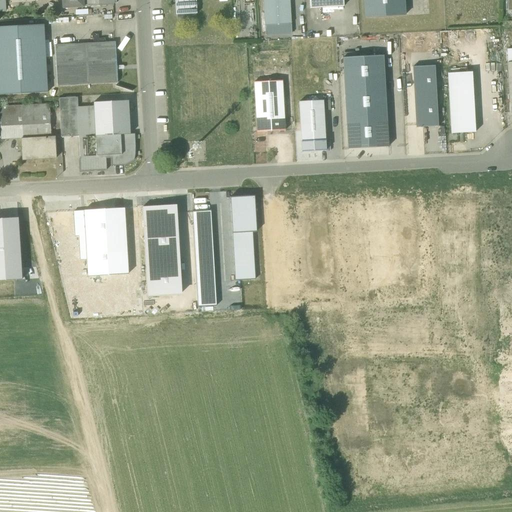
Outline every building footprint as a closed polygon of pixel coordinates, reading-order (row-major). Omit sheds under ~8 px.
[(61,0),(62,9),(83,8),(83,7),(82,0),(61,0)] [(174,0),(176,15),(197,14),(195,0),(174,0)] [(263,0),(265,26),(290,24),(291,24),(289,0),(263,0)] [(343,6),(342,0),(309,0),(310,8),(343,6)] [(403,0),(363,0),(364,18),(405,15),(403,0)] [(291,34),(290,24),(265,26),(265,35),(291,34)] [(43,25),(0,27),(0,95),(47,93),(43,25)] [(54,47),(57,87),(116,84),(114,43),(54,47)] [(383,56),(342,58),(347,149),(388,147),(383,56)] [(433,66),(413,67),(416,127),(437,126),(433,66)] [(471,72),(447,73),(450,134),(475,132),(471,72)] [(282,81),(253,82),(256,132),(284,131),(282,81)] [(96,156),(95,136),(94,106),(78,107),(77,97),(59,98),(59,109),(61,137),(79,136),(80,157),(96,156)] [(93,102),(94,106),(95,136),(120,135),(130,135),(128,100),(93,102)] [(323,100),(299,102),(301,142),(325,141),(323,100)] [(51,138),(49,112),(49,105),(0,107),(0,121),(1,140),(21,139),(51,138)] [(112,156),(112,166),(124,165),(133,160),(134,154),(135,147),(134,134),(130,135),(120,135),(121,155),(112,156)] [(95,136),(96,156),(105,156),(112,156),(121,155),(120,135),(95,136)] [(21,139),(22,161),(56,159),(54,137),(51,138),(21,139)] [(301,142),(301,152),(326,151),(325,141),(301,142)] [(80,157),(80,171),(106,170),(105,156),(96,156),(80,157)] [(230,197),(232,233),(252,232),(256,232),(254,196),(230,197)] [(174,205),(142,207),(147,297),(179,295),(174,205)] [(124,208),(84,210),(87,260),(88,277),(128,274),(124,208)] [(84,210),(74,211),(75,236),(79,236),(80,260),(87,260),(84,210)] [(210,210),(192,211),(198,307),(216,306),(210,210)] [(18,218),(0,218),(0,281),(22,280),(18,218)] [(255,280),(252,232),(232,233),(235,281),(255,280)] [(344,411),(339,311),(323,312),(328,412),(344,411)]
